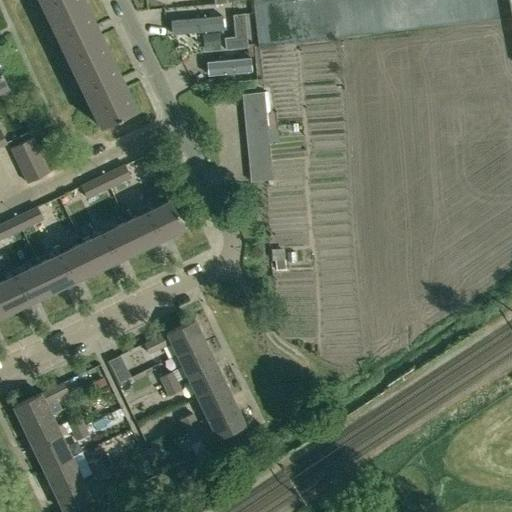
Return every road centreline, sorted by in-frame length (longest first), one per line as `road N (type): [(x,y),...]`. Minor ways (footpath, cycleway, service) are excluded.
road 1 (residential): [(177,123),(228,228),(222,261),(0,373)]
road 2 (residential): [(0,208),(177,123)]
road 3 (residential): [(118,0),(177,123)]
